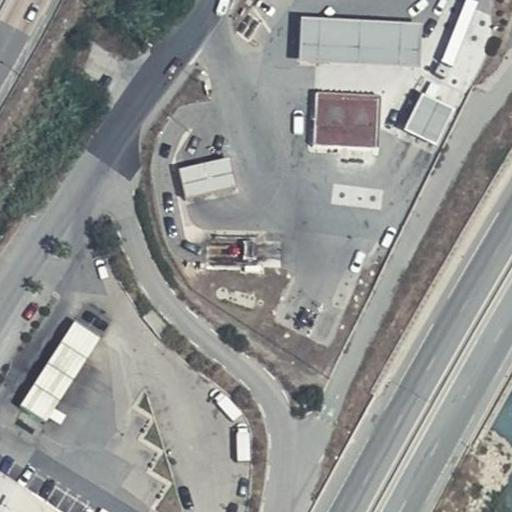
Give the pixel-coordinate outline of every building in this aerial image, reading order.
[(421,23),(303,17),(301,60),(419,66),(421,23)] [(318,94),(316,142),(380,143),(381,96),(318,94)] [(438,148),(456,111),(422,95),(404,131),(438,148)] [(179,167),(185,199),(239,188),(233,157),(179,167)] [(101,340),(76,323),(61,345),(86,361),(101,340)] [(86,361),(61,345),(21,404),(48,421),(86,361)] [(61,511),(0,473),(0,511),(61,511)]
